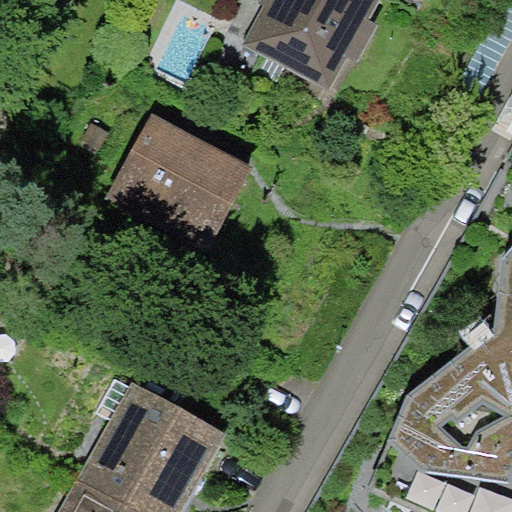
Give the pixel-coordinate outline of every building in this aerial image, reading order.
[(379,0),(257,0),(257,2),(262,5),(241,43),(328,90),(347,56),(356,61),(378,21),(370,16),(379,0)] [(243,173),(139,122),(98,206),(202,257),(243,173)] [(511,511),(511,243),(500,255),(493,287),(500,293),(493,328),(408,393),(369,489),(423,511),(511,511)] [(180,511),(225,434),(131,382),(77,479),(135,511),(180,511)] [(135,511),(77,479),(58,511),(135,511)]
